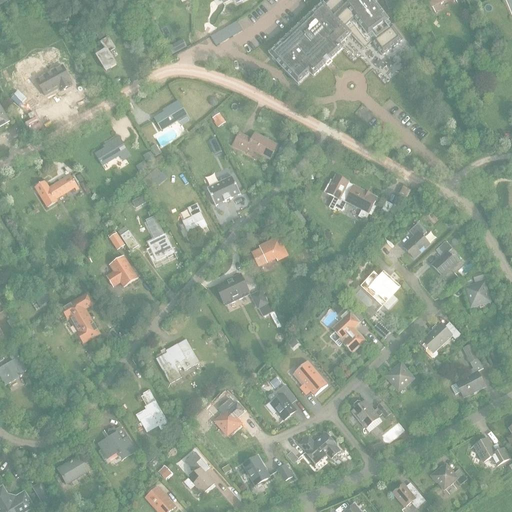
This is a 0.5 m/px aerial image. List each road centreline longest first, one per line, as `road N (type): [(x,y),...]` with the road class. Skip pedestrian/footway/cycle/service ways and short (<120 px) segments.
road 1 (residential): [(0,431),(19,442),(55,444),(82,426),(108,376),(328,132)]
road 2 (residential): [(328,132),(226,81),(176,69),(0,168)]
road 3 (residential): [(408,278),(430,308),(428,318),(327,409)]
road 4 (residential): [(511,394),(374,470)]
road 5 (residential): [(441,196),(328,132)]
